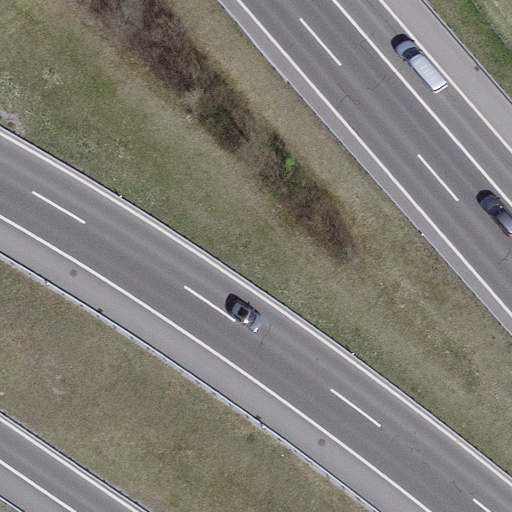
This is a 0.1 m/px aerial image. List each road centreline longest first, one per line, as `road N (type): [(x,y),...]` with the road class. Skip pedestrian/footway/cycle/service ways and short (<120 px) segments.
road 1 (motorway): [(0,173),(169,277),(483,511)]
road 2 (motorway): [(511,228),(312,0)]
road 3 (motorway): [(0,443),(99,511)]
